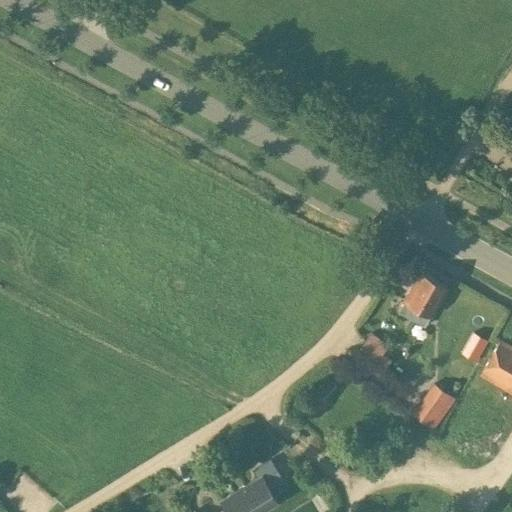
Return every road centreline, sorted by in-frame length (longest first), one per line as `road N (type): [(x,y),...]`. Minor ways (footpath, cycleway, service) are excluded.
road 1 (secondary): [(511,270),(9,0)]
road 2 (track): [(60,511),(315,359),(416,219)]
road 3 (track): [(511,78),(416,219)]
